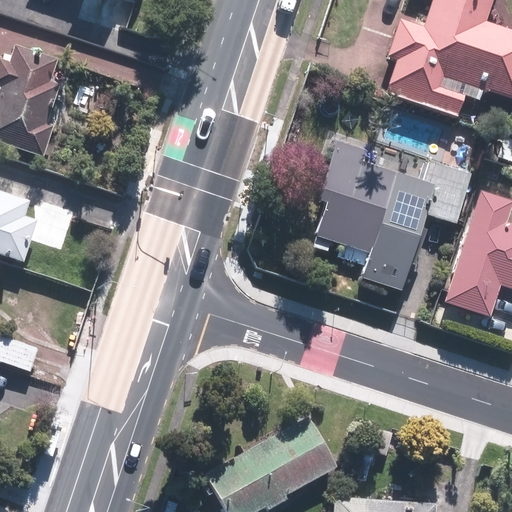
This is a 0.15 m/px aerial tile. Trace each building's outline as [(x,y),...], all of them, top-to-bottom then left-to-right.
[(389,57),(399,61),(388,93),(458,116),(468,84),(511,98),(511,30),(485,22),(492,0),(431,0),(422,28),(401,21),(389,57)] [(53,126),(46,123),(60,84),(51,81),(58,60),(16,45),(10,63),(0,59),(0,85),(2,86),(0,91),(0,142),(43,157),(53,126)] [(400,292),(424,215),(455,225),(471,174),(428,161),(422,180),(363,161),(367,150),(336,141),(317,200),(329,204),(319,236),(369,252),(360,279),(400,292)] [(0,190),(0,254),(22,262),(35,221),(22,217),(28,200),(0,190)] [(511,205),(511,201),(480,192),(445,303),(491,317),(501,286),(511,289),(511,224),(507,222),(511,205)] [(0,335),(0,361),(30,371),(38,349),(0,335)] [(204,475),(225,511),(254,511),(336,465),(308,416),(204,475)] [(433,511),(434,501),(332,494),(330,511),(433,511)]
